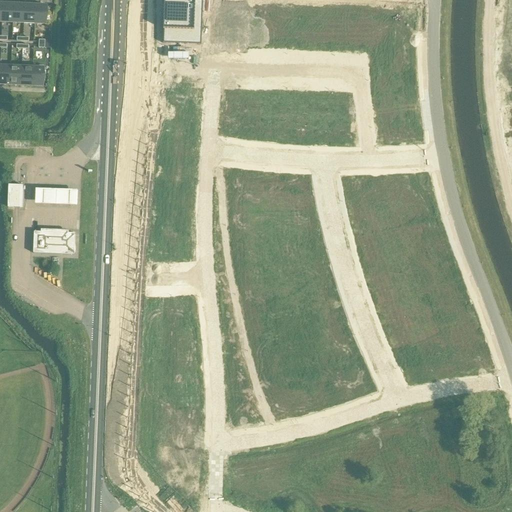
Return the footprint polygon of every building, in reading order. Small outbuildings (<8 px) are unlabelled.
[(216,0),(216,25),(225,25),(225,1),(216,0)] [(269,2),(268,26),(277,27),(278,2),(269,2)] [(283,2),(282,25),(295,25),(296,3),(283,2)] [(296,3),(295,25),(304,26),(305,3),(296,3)] [(305,3),(304,26),(314,26),(315,4),(305,3)] [(2,22),(13,23),(14,5),(7,4),(5,4),(3,4),(2,22)] [(172,4),(169,45),(201,47),(204,6),(172,4)] [(315,4),(314,26),(323,27),(324,4),(315,4)] [(324,4),(323,27),(333,27),(334,5),(324,4)] [(18,5),(15,5),(14,5),(13,23),(24,23),(25,5),(18,5)] [(36,6),(29,5),(26,5),(25,5),(24,23),(35,24),(36,6)] [(334,5),(333,27),(343,28),(344,5),(334,5)] [(344,5),(343,28),(352,28),(353,6),(344,5)] [(39,6),(37,6),(36,6),(35,24),(46,24),(46,6),(39,6)] [(353,6),(352,28),(362,29),(363,6),(353,6)] [(363,6),(362,29),(371,29),(372,7),(363,6)] [(372,7),(371,29),(381,30),(382,7),(372,7)] [(382,7),(381,30),(391,30),(392,10),(392,7),(382,7)] [(392,10),(391,30),(400,31),(401,8),(396,8),(396,10),(392,10)] [(401,8),(400,31),(413,31),(414,9),(401,8)] [(397,60),(384,61),(384,68),(388,68),(388,79),(415,78),(414,63),(397,64),(397,60)] [(11,64),(0,64),(0,65),(0,84),(10,85),(11,64)] [(21,86),(22,65),(11,64),(10,85),(21,86)] [(21,86),(32,86),(33,65),(22,65),(21,86)] [(44,66),(33,65),(32,86),(43,87),(44,66)] [(389,91),(386,91),(386,98),(398,98),(398,93),(416,93),(415,78),(388,79),(389,91)] [(181,93),(180,104),(199,105),(200,94),(181,93)] [(180,114),(198,115),(199,109),(199,105),(180,104),(180,114)] [(399,104),(387,106),(387,113),(391,112),(392,124),(419,121),(417,106),(399,108),(399,104)] [(222,111),(219,136),(236,138),(238,113),(222,111)] [(238,113),(236,138),(250,139),(253,115),(238,113)] [(179,124),(198,125),(198,123),(198,115),(180,114),(179,124)] [(253,115),(250,139),(264,141),(267,117),(253,115)] [(267,117),(264,141),(281,143),(283,118),(267,117)] [(394,136),(390,136),(391,143),(404,142),(403,138),(421,136),(419,121),(392,124),(394,136)] [(289,122),(289,144),(302,145),(302,122),(289,122)] [(302,122),(302,145),(311,145),(312,122),(302,122)] [(312,122),(311,145),(321,145),(321,123),(312,122)] [(321,123),(321,145),(331,145),(331,143),(331,123),(321,123)] [(331,123),(331,143),(335,143),(335,146),(340,146),(341,123),(331,123)] [(341,123),(340,146),(353,146),(353,124),(341,123)] [(179,124),(178,134),(197,135),(198,125),(179,124)] [(178,142),(196,143),(197,139),(197,135),(178,134),(178,142)] [(178,142),(177,149),(196,151),(196,150),(196,143),(178,142)] [(177,150),(177,157),(195,159),(196,151),(177,149),(177,150)] [(177,157),(176,165),(195,166),(195,165),(195,159),(177,157)] [(175,175),(194,177),(195,166),(176,165),(175,175)] [(228,184),(226,196),(234,197),(234,192),(246,193),(248,174),(236,173),(234,184),(228,184)] [(248,174),(246,193),(257,195),(257,200),(264,200),(265,188),(259,187),(260,176),(248,174)] [(175,186),(193,187),(194,177),(175,175),(175,186)] [(268,188),(267,201),(274,201),(275,196),(286,197),(288,178),(275,177),(274,189),(268,188)] [(288,178),(286,197),(298,198),(297,203),(305,203),(306,191),(299,190),(300,179),(288,178)] [(425,181),(405,186),(408,197),(428,192),(425,181)] [(363,183),(344,187),(346,197),(366,193),(363,183)] [(15,185),(8,185),(8,207),(14,208),(22,208),(23,186),(15,185)] [(175,186),(174,196),(193,197),(193,187),(175,186)] [(81,192),(37,190),(36,205),(80,207),(81,192)] [(428,192),(408,197),(410,208),(431,203),(428,192)] [(366,193),(346,197),(348,206),(368,202),(366,193)] [(174,197),(174,207),(192,207),(193,197),(174,197)] [(368,202),(348,206),(350,216),(370,212),(368,202)] [(174,207),(173,217),(192,217),(192,207),(174,207)] [(370,212),(350,216),(352,225),(371,221),(370,212)] [(173,217),(173,227),(192,228),(192,218),(192,217),(173,217)] [(306,217),(287,221),(289,229),(294,228),(296,237),(317,232),(314,223),(308,224),(306,217)] [(435,219),(415,225),(418,236),(438,230),(435,219)] [(371,221),(352,225),(354,235),(374,231),(371,221)] [(251,224),(231,227),(233,238),(252,235),(251,224)] [(173,238),(192,238),(192,237),(192,228),(173,227),(173,238)] [(438,230),(418,236),(422,247),(442,241),(438,230)] [(33,253),(74,255),(75,234),(34,232),(33,253)] [(298,246),(293,247),(295,255),(314,251),(312,244),(319,242),(317,232),(296,237),(298,246)] [(252,235),(233,238),(234,248),(254,245),(252,235)] [(173,248),(192,248),(192,238),(173,238),(173,248)] [(384,240),(366,246),(368,255),(367,255),(370,266),(391,259),(388,249),(386,249),(384,240)] [(254,245),(234,248),(236,258),(255,255),(254,245)] [(173,248),(173,258),(191,258),(192,248),(173,248)] [(314,251),(295,255),(297,263),(302,262),(304,271),(325,267),(322,257),(316,258),(314,251)] [(255,255),(236,258),(237,268),(256,265),(255,255)] [(447,256),(428,264),(432,275),(451,267),(447,256)] [(391,259),(370,266),(373,276),(374,275),(377,285),(395,279),(392,270),(394,270),(391,259)] [(256,265),(237,268),(239,278),(258,275),(256,265)] [(306,280),(301,281),(303,290),(322,286),(320,278),(327,276),(325,267),(304,271),(306,280)] [(451,267),(432,275),(436,285),(455,278),(451,267)] [(258,275),(239,278),(240,288),(259,286),(258,275)] [(322,288),(305,295),(308,303),(312,301),(316,310),(335,302),(332,293),(325,295),(322,288)] [(398,288),(380,294),(384,303),(382,304),(386,314),(407,306),(403,296),(401,297),(398,288)] [(462,294),(442,301),(446,312),(466,304),(462,294)] [(261,296),(242,301),(245,311),(264,306),(261,296)] [(319,318),(314,320),(317,328),(335,321),(332,314),(339,311),(335,302),(316,310),(319,318)] [(466,304),(446,312),(451,323),(470,315),(466,304)] [(264,306),(245,311),(247,321),(266,316),(264,306)] [(407,306),(386,314),(390,324),(391,324),(395,333),(412,326),(409,317),(411,316),(407,306)] [(191,309),(172,310),(173,321),(192,320),(191,309)] [(266,316),(247,321),(250,331),(268,326),(266,316)] [(192,320),(173,321),(174,332),(193,330),(192,320)] [(335,321),(317,328),(320,335),(325,334),(328,342),(348,335),(344,325),(338,328),(335,321)] [(481,323),(474,325),(479,338),(485,336),(481,323)] [(268,326),(250,331),(252,341),(271,336),(268,326)] [(193,330),(174,332),(175,343),(194,341),(193,330)] [(332,351),(327,353),(330,361),(348,354),(345,347),(352,344),(348,335),(328,342),(332,351)] [(271,336),(252,341),(254,351),(273,346),(271,336)] [(194,341),(175,343),(176,354),(195,352),(194,341)] [(273,346),(254,351),(257,361),(276,356),(273,346)] [(479,347),(467,349),(470,371),(482,370),(479,347)] [(467,349),(454,351),(457,373),(470,371),(467,349)] [(435,354),(423,357),(427,379),(440,376),(435,354)] [(276,356),(257,361),(259,371),(278,366),(276,356)] [(423,357),(410,360),(415,381),(427,379),(423,357)] [(357,374),(347,377),(353,396),(364,392),(361,381),(367,379),(363,367),(356,369),(357,374)] [(185,369),(177,369),(177,380),(196,380),(196,369),(185,369)] [(347,377),(336,381),(343,400),(353,396),(347,377)] [(196,380),(177,380),(177,391),(197,391),(196,380)] [(324,380),(317,383),(321,395),(328,392),(331,403),(343,400),(336,381),(326,385),(324,380)] [(309,390),(299,393),(304,411),(315,408),(312,397),(318,395),(315,383),(308,385),(309,390)] [(197,391),(177,391),(178,402),(197,401),(197,391)] [(299,393),(288,396),(293,414),(304,411),(299,393)] [(276,394),(269,396),(272,408),(278,406),(281,417),(293,414),(288,396),(277,398),(276,394)] [(197,401),(178,402),(178,413),(197,412),(197,401)] [(197,412),(178,413),(178,424),(198,423),(197,412)] [(178,439),(177,450),(197,451),(197,440),(178,439)] [(177,450),(177,461),(196,462),(197,451),(177,450)] [(177,461),(176,472),(195,473),(196,462),(177,461)] [(176,472),(175,483),(195,484),(195,473),(176,472)] [(175,483),(175,493),(194,495),(195,484),(175,483)] [(175,493),(174,505),(193,506),(194,495),(175,493)]
